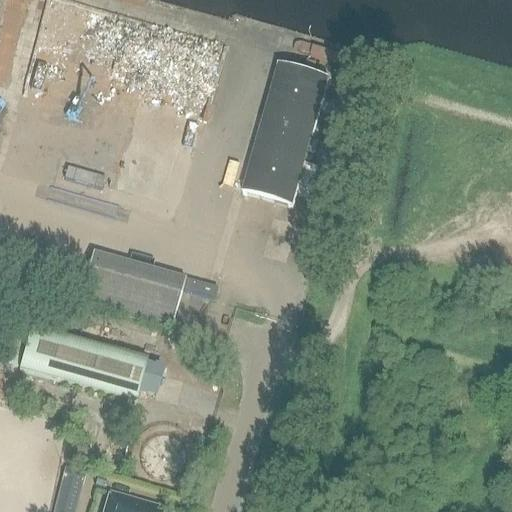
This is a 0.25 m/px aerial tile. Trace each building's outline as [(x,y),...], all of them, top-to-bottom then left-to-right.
[(291,211),(328,82),(279,68),(242,197),(291,211)] [(72,184),(110,194),(114,182),(75,171),(72,184)] [(171,332),(181,297),(185,282),(92,255),(78,306),(171,332)] [(0,364),(16,369),(28,329),(8,323),(0,349),(0,364)] [(135,405),(147,363),(30,330),(18,373),(135,405)] [(85,466),(89,451),(75,448),(72,463),(85,466)] [(65,471),(62,483),(82,488),(85,476),(65,471)] [(156,511),(157,510),(138,504),(110,496),(105,511),(156,511)] [(103,511),(105,506),(97,503),(93,511),(103,511)]
